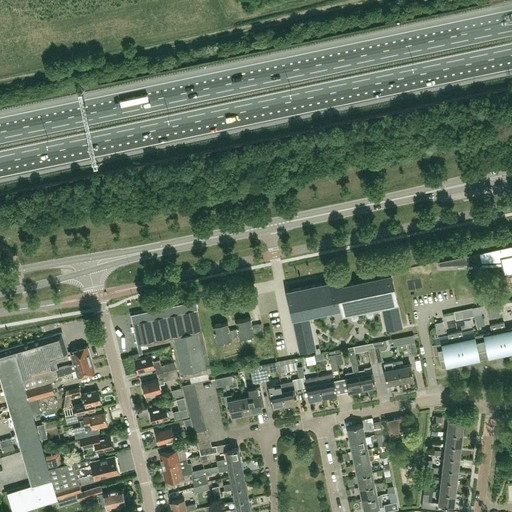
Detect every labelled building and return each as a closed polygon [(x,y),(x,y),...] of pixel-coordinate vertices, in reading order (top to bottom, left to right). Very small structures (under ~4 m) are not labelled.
[(511,245),(479,253),(481,262),(498,261),(502,260),(505,274),(511,272),(511,245)] [(343,284),(329,287),(328,281),(287,290),(299,348),(315,345),(309,315),(341,308),(343,314),(382,306),(387,329),(402,326),(391,274),(343,284)] [(195,300),(134,313),(141,344),(174,337),(182,373),(186,372),(188,378),(197,375),(205,374),(212,372),(210,367),(206,368),(198,332),(198,331),(202,330),(197,308),(195,300)] [(484,313),(483,305),(472,307),(473,315),(484,313)] [(462,309),(453,311),(455,319),(464,317),(462,309)] [(263,331),(261,323),(252,325),(251,317),(237,320),(238,328),(240,335),(240,337),(254,334),(254,333),(263,331)] [(445,332),(443,321),(435,323),(437,333),(445,332)] [(240,335),(238,328),(229,330),(228,322),(214,325),(217,342),(231,339),(231,337),(240,335)] [(491,332),(479,334),(484,358),(492,357),(495,356),(495,355),(498,354),(505,352),(511,351),(511,350),(511,327),(505,329),(504,322),(499,323),(490,325),(491,332)] [(449,341),(432,344),(435,354),(439,353),(442,367),(450,366),(453,365),(453,364),(456,363),(463,361),(470,360),(473,359),(473,361),(476,360),(484,358),(479,334),(463,338),(462,331),(456,332),(448,334),(449,341)] [(23,378),(28,377),(25,366),(28,366),(51,359),(50,357),(57,355),(68,351),(62,332),(0,349),(0,376),(21,449),(41,443),(29,400),(25,389),(23,378)] [(408,339),(411,355),(417,354),(414,338),(408,339)] [(383,361),(379,345),(376,345),(374,346),(377,362),(383,361)] [(91,359),(89,353),(90,352),(89,347),(88,348),(87,346),(71,350),(75,363),(91,359)] [(377,362),(374,346),(368,347),(371,363),(377,362)] [(153,360),(152,354),(135,359),(138,371),(155,367),(157,373),(162,372),(160,365),(161,365),(160,359),(153,360)] [(337,364),(335,354),(329,355),(332,371),(338,370),(337,364)] [(356,356),(349,357),(350,361),(351,360),(353,371),(358,369),(356,356)] [(294,357),(276,361),(277,366),(279,365),(283,364),(295,362),(294,357)] [(72,372),(71,371),(76,370),(78,376),(94,371),(94,369),(95,369),(94,364),(93,365),(91,359),(75,363),(57,368),(28,377),(23,378),(25,389),(51,381),(51,382),(58,376),(72,372)] [(304,377),(303,367),(305,367),(305,363),(305,360),(300,361),(295,362),(297,369),(298,378),(304,377)] [(387,383),(400,381),(397,363),(396,360),(384,362),(385,369),(384,370),(387,383)] [(176,368),(174,361),(161,365),(160,365),(162,372),(176,368)] [(297,369),(295,362),(283,364),(279,365),(280,372),(297,369)] [(413,378),(410,365),(403,366),(402,362),(397,363),(400,381),(413,378)] [(372,372),(371,370),(371,366),(364,367),(364,369),(359,370),(358,370),(362,389),(376,386),(373,372),(372,372)] [(178,376),(176,368),(162,372),(157,373),(158,379),(143,383),(144,388),(143,388),(144,394),(146,393),(146,395),(150,394),(151,397),(156,395),(156,392),(162,391),(160,384),(164,383),(164,380),(178,376)] [(269,380),(267,368),(259,370),(261,381),(269,380)] [(362,389),(358,370),(359,370),(359,369),(358,369),(353,371),(345,372),(349,391),(362,389)] [(261,381),(259,370),(251,371),(254,383),(261,381)] [(337,394),(334,380),(333,373),(319,376),(323,396),(337,394)] [(233,383),(231,375),(215,378),(217,386),(233,383)] [(323,396),(319,376),(305,379),(309,399),(323,396)] [(297,402),(295,388),(293,380),(281,383),(285,404),(297,402)] [(25,389),(29,400),(54,393),(51,382),(51,381),(25,389)] [(196,388),(194,382),(182,386),(182,387),(184,392),(196,388)] [(285,404),(281,383),(268,385),(273,407),(285,404)] [(261,409),(259,402),(263,401),(260,386),(248,388),(250,396),(243,397),(246,412),(261,409)] [(81,393),(80,387),(69,389),(71,396),(81,393)] [(184,395),(184,392),(182,387),(172,390),(174,398),(184,395)] [(198,394),(196,388),(184,392),(184,395),(185,398),(198,394)] [(102,402),(99,389),(83,393),(85,403),(79,404),(81,412),(92,409),(91,404),(102,402)] [(199,400),(198,394),(185,398),(187,403),(199,400)] [(246,412),(243,397),(233,399),(232,394),(224,396),(227,408),(230,407),(232,415),(246,412)] [(201,406),(199,400),(187,403),(188,409),(201,406)] [(169,418),(166,405),(150,409),(152,415),(150,415),(152,421),(153,420),(153,422),(169,418)] [(202,412),(201,406),(188,409),(190,415),(202,412)] [(187,408),(179,410),(178,410),(173,411),(175,419),(189,415),(187,408)] [(107,423),(105,411),(89,415),(90,415),(83,417),(83,419),(80,419),(81,425),(73,427),(76,437),(100,432),(98,425),(107,423)] [(204,417),(202,412),(190,415),(191,417),(191,421),(204,417)] [(67,423),(78,420),(76,414),(66,417),(67,423)] [(405,433),(402,416),(386,419),(389,436),(392,435),(404,433),(405,433)] [(191,421),(191,417),(184,419),(188,433),(194,431),(193,426),(191,421)] [(205,423),(204,417),(191,421),(193,426),(205,423)] [(463,434),(465,421),(448,419),(446,432),(463,434)] [(383,432),(380,420),(373,422),(375,434),(376,434),(383,432)] [(44,423),(37,424),(41,438),(47,437),(44,423)] [(207,429),(205,423),(193,426),(194,431),(195,432),(207,429)] [(366,436),(363,424),(347,427),(349,439),(366,436)] [(175,438),(171,426),(155,430),(159,443),(166,441),(167,442),(173,441),(172,439),(175,438)] [(209,435),(207,429),(195,432),(196,438),(209,435)] [(385,444),(383,432),(376,434),(379,445),(385,444)] [(445,444),(462,446),(463,434),(446,432),(445,444)] [(113,448),(110,435),(100,437),(99,433),(80,438),(82,447),(91,444),(93,452),(84,454),(85,459),(90,457),(98,455),(97,452),(113,448)] [(210,440),(209,435),(196,438),(198,444),(210,440)] [(368,444),(376,442),(374,435),(366,437),(368,444)] [(351,451),(368,447),(366,436),(349,439),(351,451)] [(12,437),(0,440),(0,441),(3,452),(15,448),(12,437)] [(187,462),(185,450),(188,449),(186,442),(175,444),(176,449),(160,453),(163,467),(187,462)] [(45,456),(41,443),(21,449),(26,467),(47,461),(45,456)] [(445,444),(440,443),(439,446),(445,447),(444,455),(460,457),(462,446),(445,444)] [(217,451),(216,445),(212,446),(199,448),(201,454),(217,451)] [(218,465),(241,460),(239,447),(226,450),(226,451),(224,451),(225,458),(217,459),(218,465)] [(370,455),(372,454),(371,447),(368,447),(351,451),(354,463),(371,459),(370,455)] [(60,452),(45,456),(47,461),(48,468),(63,465),(60,452)] [(79,454),(71,456),(73,462),(81,460),(79,454)] [(57,499),(81,490),(78,477),(89,475),(94,473),(95,478),(119,472),(115,455),(91,461),(90,457),(85,459),(81,460),(73,462),(63,465),(48,468),(57,499)] [(444,455),(442,467),(459,469),(460,458),(460,457),(444,455)] [(373,471),(371,459),(354,463),(356,474),(373,471)] [(231,475),(244,473),(241,460),(218,465),(205,468),(206,475),(213,474),(212,473),(230,469),(231,475)] [(13,511),(14,511),(57,499),(48,468),(47,461),(26,467),(31,484),(7,492),(13,511)] [(193,473),(191,462),(188,463),(187,462),(163,467),(166,481),(183,477),(182,475),(193,473)] [(432,477),(433,467),(426,466),(425,476),(432,477)] [(441,479),(457,481),(459,469),(442,467),(441,479)] [(373,471),(356,474),(359,486),(375,483),(373,471)] [(246,485),(244,473),(231,475),(231,477),(229,477),(230,483),(224,484),(225,490),(233,488),(246,485)] [(208,482),(206,474),(192,478),(194,486),(207,482),(208,482)] [(441,479),(436,479),(435,481),(440,482),(439,491),(456,493),(457,481),(441,479)] [(193,486),(195,493),(209,488),(207,482),(194,486),(193,486)] [(375,483),(359,486),(361,498),(378,494),(375,483)] [(128,500),(127,494),(124,495),(123,490),(123,488),(117,489),(109,490),(109,491),(103,492),(101,485),(82,491),(81,490),(57,499),(59,506),(96,494),(98,494),(101,507),(106,506),(122,503),(123,504),(125,503),(126,502),(125,501),(128,500)] [(233,488),(236,500),(249,498),(246,485),(233,488)] [(439,491),(438,503),(454,505),(456,493),(439,491)] [(380,507),(380,506),(382,506),(380,494),(378,494),(361,498),(364,510),(380,507)] [(435,508),(436,502),(427,501),(428,494),(423,494),(422,507),(435,508)] [(186,505),(184,498),(170,501),(172,511),(176,511),(187,510),(196,508),(195,502),(186,505)] [(243,511),(251,510),(249,498),(236,500),(237,508),(230,510),(230,509),(219,511),(243,511)] [(397,501),(384,504),(385,511),(398,508),(397,501)]
